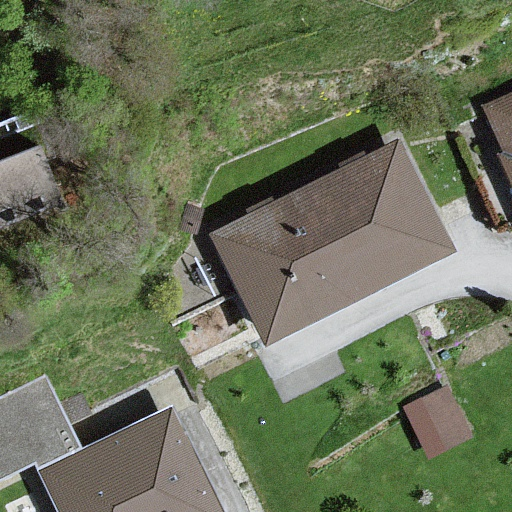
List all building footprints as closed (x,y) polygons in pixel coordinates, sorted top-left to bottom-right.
[(511,93),(468,114),(511,207),(511,93)] [(399,147),(220,237),(270,335),(449,245),(399,147)] [(34,153),(0,166),(0,236),(59,213),(34,153)] [(404,396),(427,446),(470,426),(447,376),(404,396)] [(215,511),(171,413),(51,468),(70,511),(215,511)]
